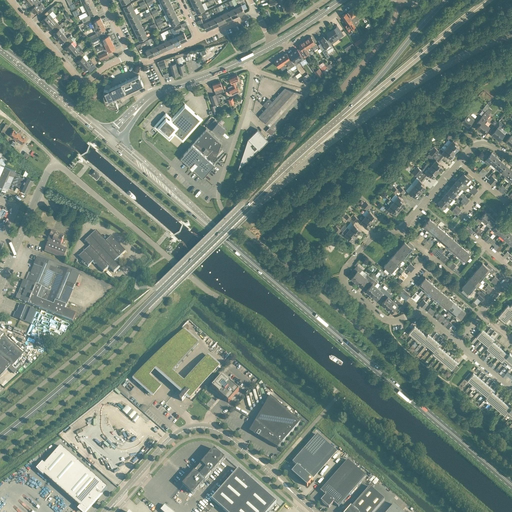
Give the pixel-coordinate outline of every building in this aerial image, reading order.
[(85,11),(95,6),(92,0),(85,4),(83,5),(85,11)] [(164,8),(172,5),(169,0),(166,0),(161,3),(164,8)] [(239,15),(245,12),(241,5),(238,6),(236,1),(238,0),(231,0),(234,4),(235,8),(239,15)] [(285,0),(273,0),(270,1),(270,5),(279,3),(279,5),(280,5),(281,9),(280,9),(280,10),(287,8),(285,0)] [(39,13),(45,8),(39,1),(34,6),(30,9),(34,13),(38,10),(39,12),(39,13)] [(126,12),(134,9),(131,3),(124,6),(126,12)] [(197,13),(202,11),(205,10),(202,4),(195,7),(197,13)] [(166,14),(174,10),(172,5),(164,8),(166,14)] [(91,15),(94,14),(95,13),(98,12),(95,6),(85,11),(87,14),(89,13),(91,15)] [(219,24),(220,24),(226,21),(222,14),(220,10),(218,6),(216,7),(220,15),(216,17),(219,24)] [(355,10),(354,7),(348,11),(350,15),(349,16),(354,23),(364,16),(361,11),(359,12),(357,9),(355,10)] [(53,18),(49,13),(53,10),(51,8),(41,16),(42,16),(43,15),(45,17),(41,21),(45,25),(53,18)] [(232,18),(233,18),(239,15),(235,8),(229,11),(232,18)] [(129,18),(137,14),(134,9),(126,12),(129,18)] [(169,20),(177,16),(174,10),(166,14),(169,20)] [(226,21),(232,18),(229,11),(222,14),(226,21)] [(350,19),(346,12),(341,16),(344,20),(346,23),(347,24),(344,26),(347,31),(351,29),(351,30),(355,27),(350,19)] [(132,23),(139,20),(137,14),(129,18),(132,23)] [(172,25),(175,24),(180,22),(177,16),(169,20),(172,25)] [(93,27),(103,23),(100,17),(94,20),(95,23),(92,24),(93,27)] [(216,17),(212,19),(209,20),(213,27),(219,24),(216,17)] [(57,22),(53,18),(45,25),(49,30),(52,27),(54,29),(59,25),(57,22)] [(207,30),(213,27),(209,20),(206,21),(203,23),(201,19),(198,20),(201,28),(205,26),(207,30)] [(134,29),(142,25),(139,20),(132,23),(134,29)] [(91,40),(100,35),(98,32),(99,32),(99,31),(105,28),(103,23),(93,27),(96,33),(88,37),(89,37),(90,38),(91,39),(91,40)] [(174,27),(176,31),(178,35),(181,42),(187,39),(184,32),(180,34),(179,30),(183,28),(181,24),(174,27)] [(65,31),(61,27),(59,25),(54,29),(56,31),(53,34),(57,39),(63,33),(65,31)] [(137,35),(145,31),(142,25),(134,29),(137,35)] [(344,35),(340,29),(337,25),(332,28),(333,29),(327,33),(329,35),(327,37),(331,43),(344,35)] [(176,36),(178,35),(176,31),(174,27),(167,30),(168,31),(170,35),(171,35),(170,32),(171,31),(172,33),(174,32),(176,36)] [(140,40),(144,38),(147,37),(145,31),(137,35),(140,40)] [(166,36),(164,33),(164,32),(161,33),(165,41),(168,48),(175,45),(171,38),(167,40),(166,36)] [(71,34),(69,36),(67,38),(63,33),(57,39),(60,43),(64,40),(66,42),(71,38),(73,36),(71,34)] [(168,48),(165,41),(161,33),(158,34),(160,39),(161,39),(162,42),(158,44),(162,52),(168,48)] [(102,45),(111,41),(109,35),(103,38),(102,38),(101,38),(100,35),(91,40),(93,44),(97,42),(98,43),(100,42),(102,45)] [(175,45),(181,42),(178,35),(176,36),(171,38),(175,45)] [(73,41),(73,40),(75,39),(73,36),(71,38),(66,42),(68,45),(64,48),(68,53),(75,47),(71,42),(73,41)] [(318,47),(314,40),(311,36),(307,39),(314,50),(315,51),(318,49),(317,48),(318,47)] [(324,36),(323,37),(322,36),(319,38),(320,39),(319,40),(321,43),(318,45),(327,58),(330,56),(328,54),(329,53),(327,50),(332,47),(327,39),(326,40),(324,36)] [(366,45),(363,41),(362,38),(354,42),(358,49),(366,45)] [(313,51),(314,50),(307,39),(302,42),(309,52),(312,50),(313,51)] [(104,50),(107,48),(109,52),(115,49),(111,41),(102,45),(99,46),(101,50),(104,49),(104,50)] [(308,53),(309,52),(302,42),(298,45),(300,48),(299,49),(304,56),(305,55),(308,53)] [(155,55),(161,52),(162,52),(158,44),(152,47),(155,55)] [(81,50),(77,45),(75,47),(68,53),(72,57),(76,54),(78,56),(83,52),(81,50)] [(149,57),(155,55),(152,47),(146,50),(149,57)] [(297,48),(293,51),(301,63),(302,61),(300,59),(303,57),(297,48)] [(293,51),(289,54),(294,62),(297,61),(299,64),(301,63),(293,51)] [(89,59),(85,54),(83,52),(78,56),(80,58),(76,62),(80,66),(89,59)] [(291,59),(289,57),(287,53),(282,56),(284,60),(285,59),(287,62),(286,62),(290,68),(295,65),(291,59)] [(294,74),(290,68),(286,62),(287,62),(285,59),(284,60),(282,56),(274,61),(279,67),(284,64),(288,69),(287,70),(289,73),(286,75),(291,77),(294,74)] [(169,57),(164,59),(166,67),(170,66),(173,76),(179,74),(176,64),(171,65),(169,57)] [(179,57),(178,57),(175,58),(177,66),(178,66),(180,74),(186,72),(184,64),(181,64),(179,57)] [(90,72),(97,67),(90,58),(89,59),(80,66),(84,71),(88,68),(90,70),(89,71),(90,72)] [(330,72),(326,66),(323,62),(319,65),(323,71),(326,77),(331,74),(330,72)] [(333,67),(330,63),(328,65),(326,66),(330,72),(334,69),(333,67)] [(318,78),(324,75),(319,68),(314,71),(318,78)] [(239,80),(237,75),(237,74),(229,77),(233,87),(229,89),(231,95),(240,91),(237,85),(235,82),(239,80)] [(312,79),(308,74),(303,77),(308,82),(312,79)] [(118,107),(116,102),(114,98),(143,85),(141,79),(140,77),(139,75),(109,89),(110,90),(109,90),(104,89),(104,90),(103,91),(103,92),(103,93),(103,94),(103,95),(103,96),(103,97),(103,98),(104,99),(104,100),(105,101),(105,102),(106,102),(106,103),(107,104),(108,104),(108,105),(109,105),(110,106),(111,106),(113,107),(114,107),(115,107),(116,107),(117,107),(118,107)] [(224,91),(224,90),(220,81),(212,83),(216,94),(224,91)] [(289,117),(286,114),(304,94),(285,88),(272,101),(269,99),(268,99),(264,104),(264,105),(266,107),(258,116),(275,131),(289,117)] [(157,124),(157,128),(159,128),(159,130),(168,138),(170,138),(175,133),(183,140),(202,119),(185,104),(172,119),(167,115),(165,115),(158,122),(159,124),(157,124)] [(478,116),(475,120),(477,122),(479,124),(477,127),(484,133),(487,129),(490,127),(484,122),(487,118),(490,115),(489,114),(492,110),(489,107),(487,109),(483,114),(480,117),(478,116)] [(477,116),(473,112),(468,108),(464,113),(466,115),(462,120),(468,126),(477,116)] [(215,119),(209,125),(212,128),(221,136),(225,131),(224,131),(225,129),(222,126),(218,122),(215,119)] [(499,140),(502,136),(505,133),(499,129),(503,124),(499,120),(497,122),(495,125),(491,129),(492,129),(494,130),(491,134),(499,140)] [(215,164),(212,161),(213,161),(212,161),(216,156),(221,142),(222,141),(206,128),(206,129),(181,157),(191,166),(190,167),(193,169),(203,177),(215,164)] [(15,139),(19,133),(13,129),(9,135),(15,139)] [(241,167),(268,140),(257,129),(249,138),(243,154),(240,165),(240,166),(241,167)] [(19,133),(15,139),(22,144),(26,138),(19,133)] [(448,146),(455,152),(460,147),(457,145),(458,144),(453,139),(448,146)] [(455,152),(448,146),(445,143),(441,148),(443,150),(442,152),(447,157),(448,156),(450,158),(455,152)] [(15,171),(4,166),(9,154),(3,152),(0,157),(0,186),(7,189),(10,183),(21,187),(20,189),(23,190),(27,193),(33,180),(26,176),(26,177),(15,172),(15,171)] [(490,154),(487,152),(483,156),(486,159),(491,163),(497,156),(492,152),(490,154)] [(496,167),(501,160),(497,156),(491,163),(496,167)] [(441,164),(437,160),(436,159),(433,163),(432,163),(431,163),(431,164),(431,165),(431,166),(438,172),(443,167),(440,165),(441,164)] [(501,171),(506,165),(501,160),(496,167),(501,171)] [(438,172),(431,166),(427,163),(425,166),(422,170),(417,166),(415,169),(425,178),(428,175),(430,176),(431,175),(434,178),(438,172)] [(505,176),(511,169),(506,165),(501,171),(499,173),(501,175),(503,173),(505,176)] [(421,192),(426,187),(423,184),(424,183),(422,182),(425,178),(415,169),(412,172),(417,177),(419,179),(414,186),(421,192)] [(98,175),(99,174),(95,170),(91,174),(93,176),(97,179),(100,176),(98,175)] [(471,180),(474,178),(468,173),(466,175),(463,173),(462,172),(459,175),(460,176),(459,178),(466,184),(470,179),(471,180)] [(491,183),(497,176),(494,173),(491,176),(492,176),(488,181),(491,183)] [(468,185),(466,184),(459,178),(455,183),(461,188),(464,191),(469,186),(468,185)] [(457,193),(461,188),(455,183),(451,187),(457,193)] [(399,190),(398,189),(394,186),(391,184),(389,187),(397,193),(399,190)] [(414,186),(408,192),(413,196),(414,195),(417,197),(421,192),(414,186)] [(455,196),(457,193),(451,187),(446,192),(453,198),(456,200),(458,198),(455,196)] [(449,203),(453,198),(446,192),(442,197),(449,203)] [(470,200),(465,196),(462,194),(460,195),(463,198),(468,202),(470,200)] [(404,200),(400,197),(399,196),(393,202),(401,209),(405,203),(403,201),(404,200)] [(443,210),(449,203),(442,197),(438,202),(440,204),(438,207),(443,210)] [(382,205),(380,203),(377,206),(388,214),(390,211),(393,213),(393,212),(396,214),(401,209),(393,202),(390,199),(387,202),(389,203),(386,207),(382,204),(382,205)] [(367,210),(371,205),(366,201),(362,205),(367,210)] [(377,217),(373,214),(370,211),(365,216),(373,223),(377,217)] [(485,223),(491,216),(486,212),(481,218),(479,216),(476,219),(480,223),(482,220),(485,223)] [(368,228),(373,223),(365,216),(361,221),(368,228)] [(490,227),(496,220),(491,216),(485,223),(490,227)] [(427,229),(434,222),(430,218),(422,227),(424,229),(425,228),(427,229)] [(495,231),(501,224),(496,220),(490,227),(488,230),(489,231),(491,229),(492,230),(494,232),(495,231)] [(430,234),(438,225),(434,222),(427,229),(429,231),(428,233),(430,234)] [(361,230),(357,227),(354,223),(349,229),(357,235),(361,230)] [(500,235),(506,228),(501,224),(495,231),(500,235)] [(435,236),(442,228),(438,225),(430,234),(432,236),(433,234),(435,236)] [(479,235),(483,230),(484,228),(482,226),(480,228),(476,233),(479,235)] [(352,241),(357,235),(349,229),(347,227),(340,234),(346,239),(348,237),(352,241)] [(438,241),(446,232),(442,228),(435,236),(437,238),(436,240),(438,241)] [(505,239),(510,232),(506,228),(500,235),(505,239)] [(69,250),(68,250),(60,246),(65,236),(60,234),(59,236),(56,234),(57,232),(52,231),(49,238),(47,241),(49,242),(45,251),(64,259),(65,259),(69,250)] [(126,252),(115,240),(111,236),(106,241),(96,231),(85,241),(90,247),(78,257),(81,260),(80,261),(85,266),(87,267),(87,266),(88,267),(94,262),(104,273),(109,268),(114,273),(120,268),(115,262),(126,252)] [(443,243),(450,235),(446,232),(438,241),(440,243),(441,241),(443,243)] [(446,248),(454,239),(450,235),(443,243),(445,245),(444,247),(446,248)] [(450,252),(458,242),(454,239),(446,248),(448,250),(450,252)] [(412,248),(414,246),(409,241),(407,243),(405,241),(401,245),(409,252),(411,250),(412,251),(414,249),(412,248)] [(454,255),(462,246),(458,242),(450,252),(452,253),(454,255)] [(407,254),(409,252),(401,245),(398,249),(407,257),(409,255),(407,254)] [(459,257),(466,249),(462,246),(454,255),(455,256),(457,255),(459,257)] [(406,259),(407,257),(398,249),(394,253),(402,260),(404,258),(406,259)] [(461,259),(460,260),(462,262),(463,260),(466,263),(471,257),(468,255),(470,252),(466,249),(459,257),(461,259)] [(400,262),(402,260),(394,253),(391,257),(401,266),(402,264),(400,262)] [(79,275),(42,259),(37,257),(27,281),(24,280),(20,288),(23,289),(20,296),(18,295),(16,299),(20,301),(46,311),(62,318),(73,323),(78,309),(67,305),(79,275)] [(401,266),(391,257),(387,261),(395,268),(397,266),(399,267),(399,268),(401,266)] [(393,270),(395,268),(387,261),(384,265),(386,268),(384,270),(389,275),(392,272),(394,275),(396,273),(395,272),(393,270)] [(496,270),(488,263),(486,266),(483,263),(479,267),(487,273),(489,271),(492,274),(496,270)] [(362,269),(361,268),(357,265),(351,273),(353,270),(356,272),(351,277),(356,282),(362,275),(360,272),(362,269)] [(485,276),(487,273),(479,267),(476,271),(485,279),(486,277),(485,276)] [(483,281),(485,279),(476,271),(472,275),(480,281),(482,279),(483,281)] [(370,276),(368,274),(365,277),(362,275),(356,282),(361,286),(366,281),(368,283),(375,275),(373,274),(372,276),(371,275),(370,276)] [(377,282),(375,280),(376,279),(375,278),(376,277),(375,275),(368,283),(371,285),(366,290),(371,295),(378,287),(375,285),(377,282)] [(478,284),(480,281),(472,275),(469,279),(478,286),(480,285),(478,284)] [(423,288),(430,281),(426,277),(421,283),(418,286),(419,288),(421,286),(423,288)] [(476,288),(478,286),(469,279),(465,283),(473,289),(475,287),(476,288)] [(426,293),(434,284),(430,281),(423,288),(425,290),(424,292),(426,293)] [(471,292),(473,289),(465,283),(462,287),(464,288),(461,291),(467,296),(470,293),(471,295),(473,293),(471,292)] [(386,290),(383,287),(380,284),(378,287),(371,295),(376,299),(381,294),(383,296),(390,288),(388,287),(386,290)] [(431,295),(438,287),(434,284),(426,293),(428,295),(429,293),(431,295)] [(434,300),(442,291),(438,287),(431,295),(433,297),(432,299),(434,300)] [(393,295),(389,292),(391,290),(390,288),(383,296),(386,298),(382,303),(387,307),(393,300),(390,298),(393,295)] [(439,302),(446,294),(442,291),(434,300),(435,302),(437,300),(439,302)] [(416,301),(420,296),(422,295),(419,293),(418,294),(414,299),(416,301)] [(442,307),(450,298),(446,294),(439,302),(441,304),(440,305),(442,307)] [(403,304),(398,300),(395,297),(393,300),(387,307),(392,312),(394,309),(397,311),(403,304)] [(447,309),(454,301),(450,298),(442,307),(443,308),(445,307),(447,309)] [(450,314),(458,304),(454,301),(447,309),(449,311),(448,312),(446,314),(448,316),(450,314)] [(13,317),(31,325),(36,311),(20,304),(16,312),(15,312),(13,317)] [(455,316),(462,308),(458,304),(450,314),(451,315),(453,314),(455,316)] [(457,318),(456,319),(458,321),(466,311),(462,308),(455,316),(457,318)] [(508,318),(511,314),(505,308),(501,312),(508,318)] [(505,322),(508,318),(501,312),(498,316),(505,322)] [(413,336),(419,329),(415,326),(409,333),(413,336)] [(416,340),(423,332),(419,329),(413,336),(416,340)] [(480,339),(486,332),(482,329),(476,336),(480,339)] [(0,356),(12,367),(15,363),(14,362),(22,352),(24,354),(3,335),(4,335),(0,331),(0,356)] [(184,383),(173,373),(198,344),(184,331),(158,356),(150,364),(166,378),(184,394),(179,399),(182,402),(187,396),(189,399),(218,366),(207,356),(184,383)] [(427,336),(426,336),(423,332),(416,340),(421,343),(422,341),(427,336)] [(484,343),(490,336),(486,332),(480,339),(484,343)] [(426,344),(432,337),(428,334),(426,336),(427,336),(422,341),(426,344)] [(493,341),(494,339),(490,336),(484,343),(488,346),(493,341)] [(430,348),(436,340),(432,337),(426,344),(430,348)] [(438,346),(440,344),(436,340),(430,348),(434,351),(438,346)] [(496,344),(493,341),(488,346),(486,348),(490,351),(496,344)] [(494,355),(500,348),(496,344),(490,351),(494,355)] [(442,349),(438,346),(434,351),(432,353),(436,356),(442,349)] [(498,358),(504,351),(500,348),(494,355),(498,358)] [(440,360),(446,352),(442,349),(436,356),(440,360)] [(508,354),(504,351),(498,358),(502,362),(504,360),(508,354)] [(450,356),(446,352),(440,360),(441,360),(439,362),(442,365),(444,363),(450,356)] [(12,367),(0,356),(0,377),(11,366),(12,367)] [(454,359),(450,356),(444,363),(445,364),(443,366),(446,368),(448,366),(454,359)] [(454,371),(459,367),(456,365),(458,363),(454,359),(448,366),(452,370),(452,369),(454,371)] [(478,376),(476,374),(474,373),(472,375),(470,373),(465,377),(468,379),(467,380),(471,383),(478,376)] [(481,379),(480,378),(478,376),(471,383),(475,386),(481,379)] [(223,377),(212,389),(228,403),(239,391),(223,377)] [(485,383),(484,382),(481,379),(475,386),(479,390),(485,383)] [(489,386),(488,385),(485,383),(479,390),(483,393),(489,386)] [(120,385),(117,389),(128,398),(131,394),(120,385)] [(483,393),(487,396),(487,397),(492,391),(493,389),(489,386),(483,393)] [(489,402),(496,395),(492,391),(487,397),(487,396),(485,398),(489,402)] [(493,405),(499,398),(496,395),(489,402),(493,405)] [(260,427),(253,434),(278,449),(300,423),(270,397),(255,422),(260,427)] [(497,408),(503,401),(499,398),(493,405),(497,408)] [(507,404),(504,401),(503,401),(497,408),(501,412),(507,404)] [(511,408),(508,405),(507,404),(501,412),(505,415),(511,408)] [(143,405),(140,409),(141,410),(144,413),(149,409),(145,405),(144,406),(143,405)] [(126,406),(122,411),(135,422),(140,416),(126,406)] [(309,477),(334,449),(317,435),(292,463),(297,467),(297,468),(292,473),(305,484),(305,483),(308,485),(307,487),(313,481),(309,477)] [(61,447),(43,467),(40,471),(42,473),(42,474),(81,508),(81,507),(81,508),(82,508),(82,509),(83,511),(85,511),(86,511),(87,511),(88,510),(91,507),(93,504),(95,506),(95,505),(94,504),(108,488),(61,447)] [(193,496),(197,490),(225,459),(214,450),(187,481),(182,486),(193,496)] [(92,469),(94,467),(83,457),(81,459),(92,469)] [(324,506),(357,469),(348,461),(320,491),(325,496),(321,501),(321,502),(321,503),(322,503),(322,504),(322,505),(323,505),(324,506)] [(328,508),(329,508),(333,503),(338,508),(366,476),(357,469),(324,506),(325,507),(326,507),(326,508),(327,508),(328,508)] [(268,511),(276,503),(239,470),(212,500),(224,511),(268,511)] [(351,508),(347,511),(374,511),(384,500),(370,487),(351,508)]
